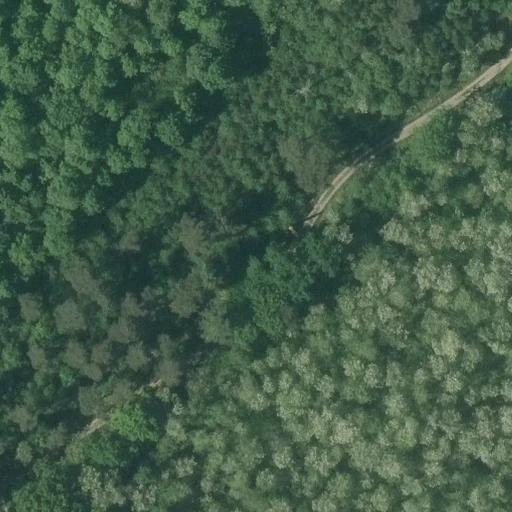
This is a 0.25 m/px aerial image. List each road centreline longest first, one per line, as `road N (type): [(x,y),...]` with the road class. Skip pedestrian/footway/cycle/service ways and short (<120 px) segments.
road 1 (track): [(0,497),(122,414),(224,330),(315,202),(356,160)]
road 2 (track): [(511,54),(442,112),(356,160)]
